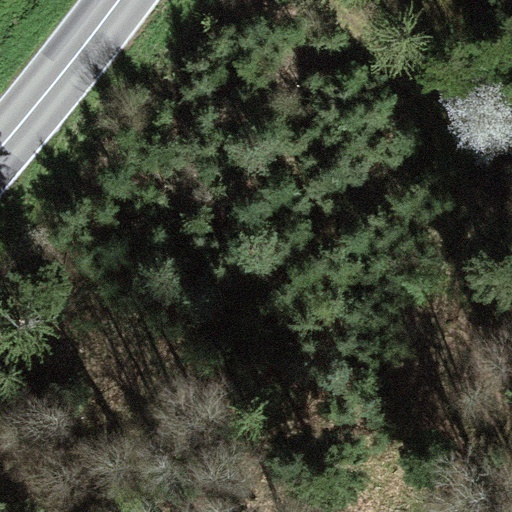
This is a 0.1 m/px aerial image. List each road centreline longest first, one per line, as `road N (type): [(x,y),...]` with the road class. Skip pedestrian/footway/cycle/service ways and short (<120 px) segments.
road 1 (track): [(511,138),(466,127),(317,0)]
road 2 (secondary): [(0,147),(118,0)]
